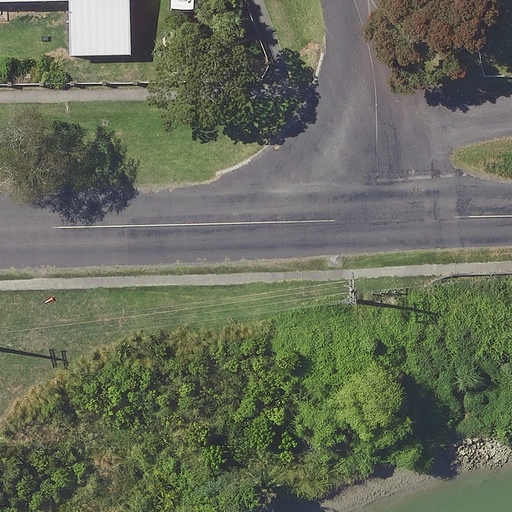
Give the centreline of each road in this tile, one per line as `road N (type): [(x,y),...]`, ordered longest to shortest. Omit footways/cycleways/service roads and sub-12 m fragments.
road 1 (tertiary): [(0,227),(382,219)]
road 2 (residential): [(382,219),(370,48),(354,0)]
road 3 (tertiary): [(382,219),(511,217)]
